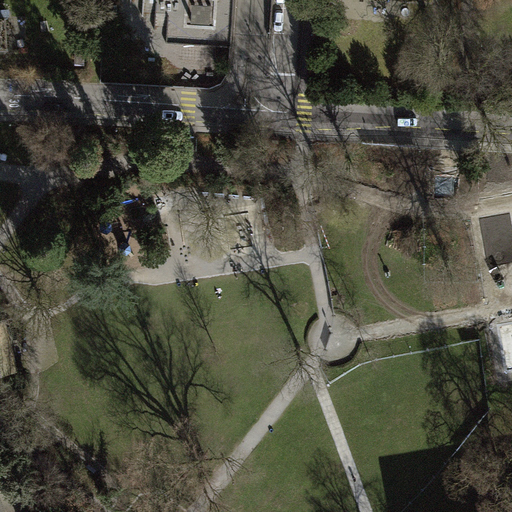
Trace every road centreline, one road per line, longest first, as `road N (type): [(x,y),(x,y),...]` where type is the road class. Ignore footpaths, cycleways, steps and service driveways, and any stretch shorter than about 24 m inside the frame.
road 1 (primary): [(0,100),(288,116)]
road 2 (primary): [(288,116),(511,131)]
